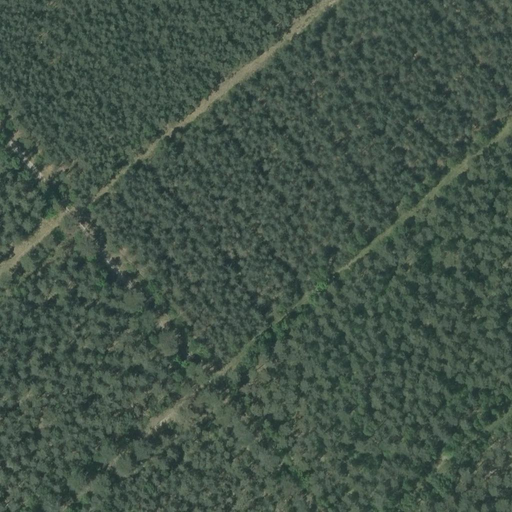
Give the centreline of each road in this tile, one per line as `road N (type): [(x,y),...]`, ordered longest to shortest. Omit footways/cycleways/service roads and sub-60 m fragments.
road 1 (track): [(325,0),(0,275)]
road 2 (track): [(205,379),(511,123)]
road 3 (track): [(205,379),(0,133)]
road 4 (track): [(53,511),(205,379)]
road 5 (track): [(316,511),(205,379)]
road 6 (track): [(511,407),(387,511)]
